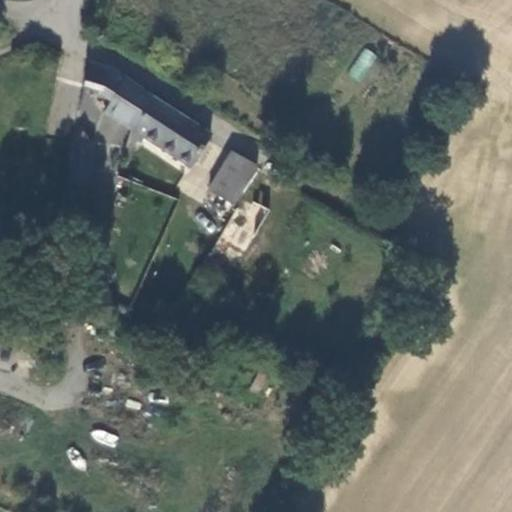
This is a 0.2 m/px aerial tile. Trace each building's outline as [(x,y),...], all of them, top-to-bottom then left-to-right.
[(364,46),(346,75),(360,83),(377,55),(364,46)] [(101,107),(129,127),(147,95),(110,72),(99,86),(109,94),(101,107)] [(186,164),(207,133),(147,95),(129,127),(123,157),(131,158),(137,130),(186,164)] [(87,123),(77,121),(66,171),(72,172),(84,174),(91,135),(85,134),(87,123)] [(205,188),(229,203),(251,164),(227,150),(205,188)] [(82,185),(84,174),(72,172),(66,171),(63,173),(61,176),(63,180),(66,181),(77,185),(82,185)] [(239,210),(229,203),(218,222),(194,262),(220,278),(264,209),(258,204),(260,201),(250,194),(239,210)] [(144,304),(164,314),(169,304),(150,293),(144,304)] [(170,329),(201,348),(206,338),(190,329),(194,325),(178,315),(170,329)]
